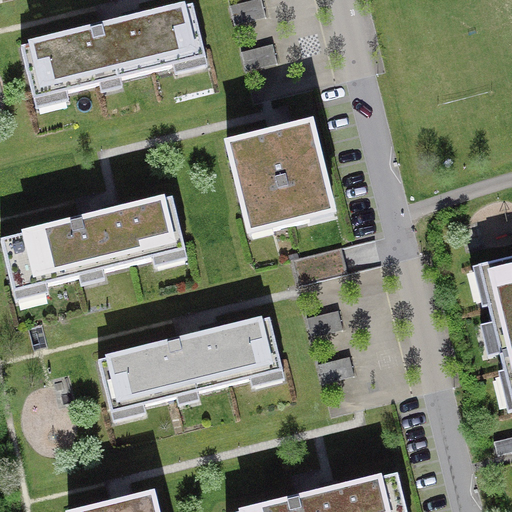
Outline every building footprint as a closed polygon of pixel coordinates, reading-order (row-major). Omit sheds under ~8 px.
[(262,1),(232,8),(236,24),(266,17),(262,1)] [(38,107),(209,65),(196,12),(25,54),(38,107)] [(274,48),(243,55),(247,71),(278,63),(274,48)] [(335,217),(311,123),(227,145),(250,238),(335,217)] [(0,243),(13,295),(185,252),(172,201),(0,243)] [(340,249),(293,259),(300,284),(345,274),(343,262),(340,249)] [(511,260),(487,267),(497,306),(489,308),(505,375),(511,373),(511,260)] [(339,312),(308,319),(312,336),(343,328),(339,312)] [(99,364),(113,417),(284,375),(271,322),(99,364)] [(350,359),(320,366),(324,382),(354,374),(350,359)] [(511,438),(492,443),(495,458),(511,453),(511,438)] [(408,511),(399,475),(246,511),(408,511)] [(89,511),(156,511),(152,497),(89,511)]
